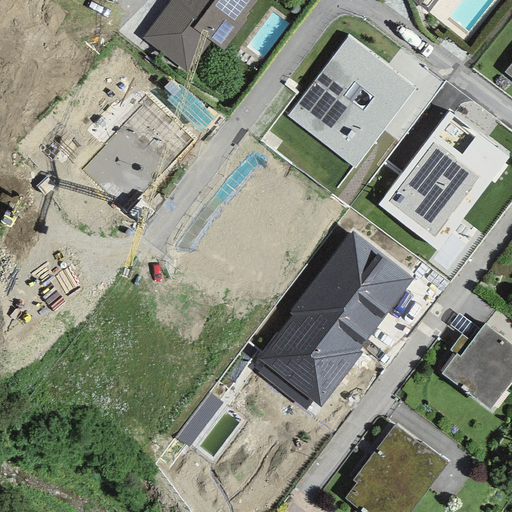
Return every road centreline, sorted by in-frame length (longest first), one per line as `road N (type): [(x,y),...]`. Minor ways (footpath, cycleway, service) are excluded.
road 1 (residential): [(511,208),(290,505)]
road 2 (residential): [(351,0),(511,121)]
